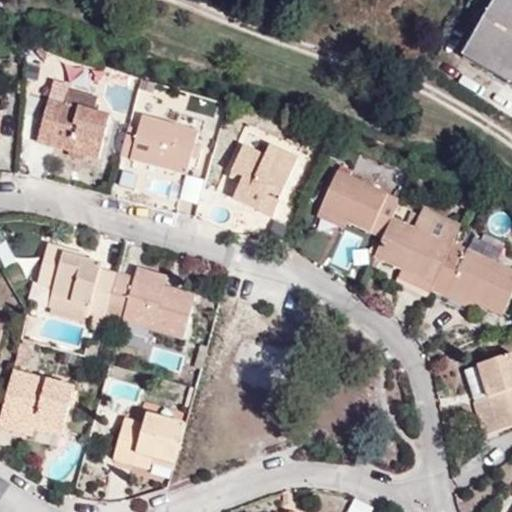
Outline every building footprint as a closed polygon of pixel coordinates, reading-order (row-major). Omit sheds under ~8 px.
[(511,0),(478,0),(448,55),(511,89),(511,0)] [(85,114),(89,100),(58,92),(55,106),(85,114)] [(88,163),(100,119),(55,106),(38,101),(26,145),(88,163)] [(188,144),(193,130),(169,122),(164,136),(188,144)] [(174,187),(188,144),(164,136),(129,125),(126,134),(118,132),(107,167),(174,187)] [(256,144),(235,133),(227,152),(249,161),(256,144)] [(265,220),(288,161),(256,144),(249,161),(227,152),(221,167),(237,175),(231,186),(224,202),(265,220)] [(231,186),(237,175),(221,167),(216,179),(231,186)] [(118,177),(106,173),(100,192),(113,196),(118,177)] [(347,239),(366,198),(318,176),(298,214),(347,239)] [(428,249),(432,241),(414,231),(410,240),(372,222),(354,261),(379,273),(410,289),(428,249)] [(90,314),(100,279),(48,262),(51,251),(27,243),(15,285),(35,291),(33,297),(76,309),(74,318),(88,323),(90,314)] [(472,321),(491,279),(428,249),(410,289),(405,297),(419,304),(424,294),(448,308),(472,321)] [(66,268),(70,256),(51,251),(48,262),(66,268)] [(153,296),(157,280),(122,270),(118,285),(153,296)] [(405,297),(410,289),(379,273),(372,288),(403,302),(405,297)] [(171,347),(186,298),(163,291),(161,299),(153,296),(118,285),(100,279),(90,314),(101,317),(99,326),(171,347)] [(448,308),(424,294),(419,304),(444,317),(448,308)] [(74,318),(76,309),(33,297),(29,312),(71,325),(74,318)] [(488,336),(511,327),(511,320),(508,312),(483,321),(488,336)] [(511,388),(511,367),(508,354),(492,358),(502,391),(507,391),(511,388)] [(511,423),(511,409),(507,391),(502,391),(492,358),(460,368),(470,402),(454,407),(464,439),(511,423)] [(49,426),(64,379),(2,360),(0,367),(0,429),(3,431),(8,414),(49,426)] [(470,402),(460,368),(443,373),(454,407),(470,402)] [(49,426),(8,414),(3,431),(25,438),(29,429),(47,435),(49,426)] [(154,470),(165,430),(127,416),(113,458),(137,468),(139,464),(154,470)] [(113,458),(123,430),(105,424),(91,464),(109,470),(113,458)] [(133,479),(137,468),(113,458),(109,470),(133,479)] [(511,511),(511,461),(498,479),(511,492),(501,503),(493,511),(511,511)] [(511,492),(498,479),(486,491),(501,503),(511,492)] [(350,511),(368,511),(370,509),(353,503),(350,511)]
